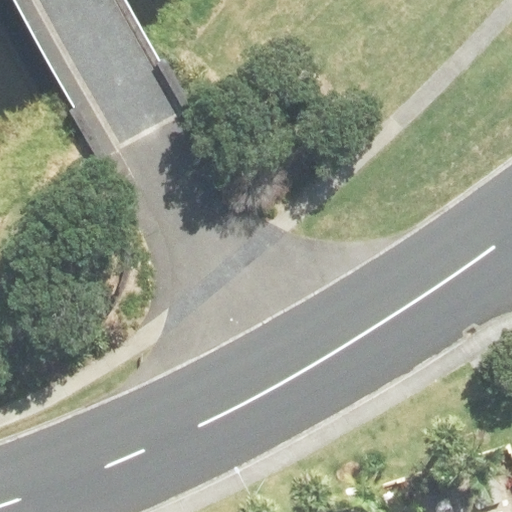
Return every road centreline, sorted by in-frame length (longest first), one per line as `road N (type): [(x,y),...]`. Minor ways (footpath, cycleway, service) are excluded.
road 1 (residential): [(284,379),(76,0)]
road 2 (unclassified): [(284,379),(148,448),(0,506)]
road 3 (unclassified): [(511,234),(284,379)]
